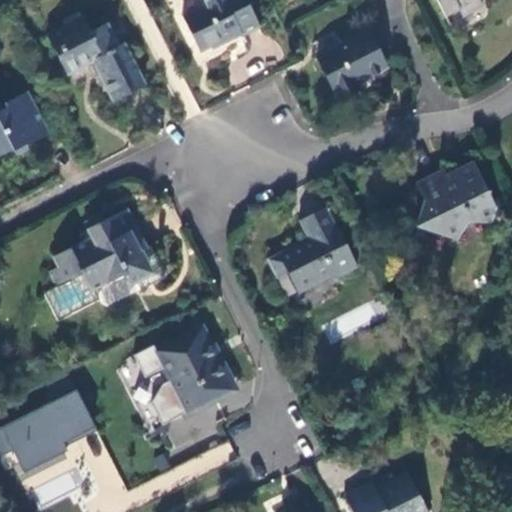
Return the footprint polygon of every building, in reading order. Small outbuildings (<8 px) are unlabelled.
[(239,37),(258,28),(244,0),(202,0),(204,5),(182,17),(199,52),(210,46),(212,48),(238,36),(239,37)] [(435,0),(444,18),(457,12),(460,17),(480,6),(477,0),(435,0)] [(61,22),(64,29),(82,20),(78,13),(61,22)] [(113,102),(143,86),(124,47),(119,49),(106,25),(89,32),(83,19),(82,20),(64,29),(47,38),(66,75),(93,63),(113,102)] [(385,69),(367,31),(315,56),(335,96),(357,86),(356,82),(385,69)] [(25,146),(48,134),(27,93),(3,104),(5,108),(0,110),(0,154),(10,150),(11,151),(24,144),(25,146)] [(443,169),(414,184),(422,200),(414,226),(455,241),(468,223),(489,224),(494,209),(471,162),(446,174),(443,169)] [(308,239),(267,260),(277,279),(289,273),(299,292),(334,274),(337,278),(357,268),(325,207),(299,222),(308,239)] [(125,210),(86,230),(89,238),(51,259),(57,269),(48,273),(56,287),(56,288),(81,274),(90,292),(93,290),(123,275),(128,283),(135,280),(148,273),(138,253),(141,252),(129,228),(132,226),(125,210)] [(148,248),(141,252),(138,253),(148,273),(135,280),(139,288),(162,277),(148,248)] [(98,300),(93,290),(90,292),(81,274),(56,288),(56,287),(44,293),(58,320),(98,300)] [(155,353),(177,397),(160,405),(169,422),(185,414),(233,390),(201,330),(155,353)] [(78,389),(0,425),(0,447),(3,455),(13,451),(22,470),(69,448),(64,438),(94,424),(78,389)] [(225,445),(201,456),(207,469),(231,457),(225,445)] [(370,481),(343,495),(351,511),(425,511),(407,473),(387,483),(389,487),(377,494),(370,481)]
